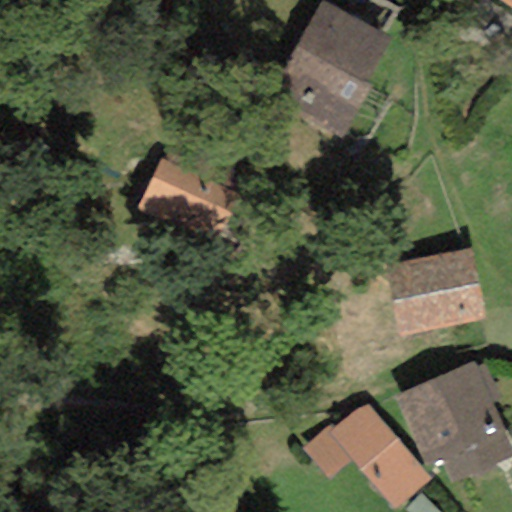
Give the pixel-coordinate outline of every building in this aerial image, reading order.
[(511,0),(493,0),(511,14),(511,0)] [(388,47),(320,5),(268,97),(340,144),(388,47)] [(238,205),(158,165),(134,214),(214,253),(238,205)] [(384,269),(398,345),(485,329),(471,253),(384,269)] [(479,363),(393,402),(426,474),(439,469),(449,493),(511,464),(511,462),(488,409),(498,404),(479,363)] [(392,511),(397,511),(430,484),(364,410),(329,441),(392,511)]
